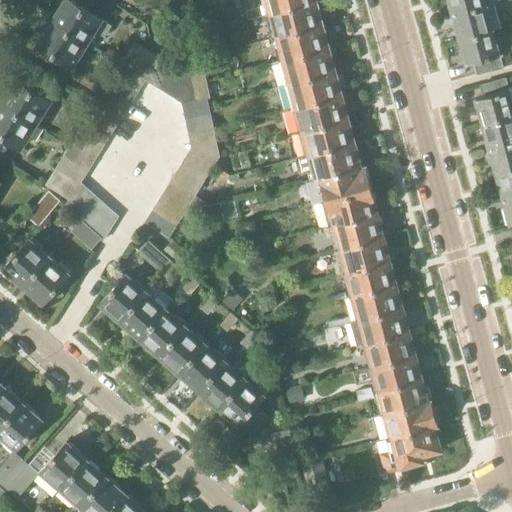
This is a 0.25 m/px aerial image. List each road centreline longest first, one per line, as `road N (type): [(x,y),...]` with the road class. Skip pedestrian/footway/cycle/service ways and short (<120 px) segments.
road 1 (residential): [(382,0),(511,477)]
road 2 (residential): [(233,511),(0,305)]
road 3 (residential): [(511,477),(376,511)]
